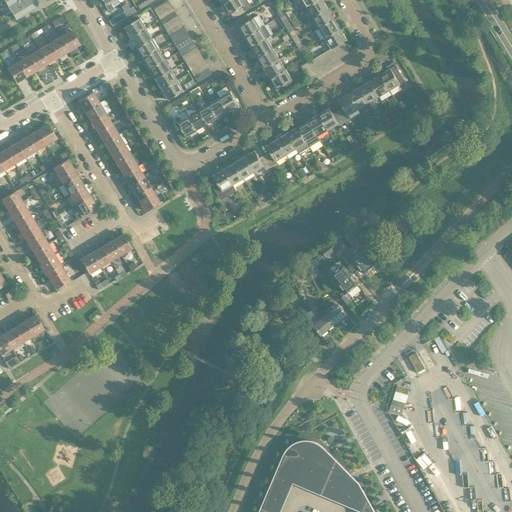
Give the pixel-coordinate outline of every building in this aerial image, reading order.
[(0,0),(0,12),(3,17),(11,12),(15,18),(35,6),(35,5),(39,3),(37,0),(35,0),(33,2),(32,0),(30,2),(28,0),(0,0)] [(115,0),(103,0),(104,2),(103,2),(109,11),(113,8),(111,3),(115,0)] [(161,12),(171,6),(168,0),(157,7),(161,12)] [(247,0),(229,0),(222,4),(229,15),(231,14),(234,19),(252,8),(247,0)] [(328,8),(322,0),(318,0),(306,8),(312,18),(328,8)] [(149,4),(147,1),(138,6),(140,10),(149,4)] [(161,12),(157,14),(160,20),(174,11),(171,6),(161,12)] [(133,7),(125,12),(128,17),(136,12),(133,7)] [(334,19),(328,8),(312,18),(318,28),(334,19)] [(174,11),(160,20),(163,25),(167,22),(177,16),(174,11)] [(248,14),(236,22),(239,27),(238,27),(245,38),(261,28),(265,26),(259,15),(254,18),(254,17),(251,19),(248,14)] [(181,21),(177,16),(167,22),(170,28),(181,21)] [(119,22),(116,18),(110,22),(112,26),(119,22)] [(131,38),(147,29),(140,18),(125,28),(131,38)] [(340,29),(334,19),(318,28),(325,39),(340,29)] [(184,27),(181,21),(170,28),(173,33),(184,27)] [(265,26),(261,28),(245,38),(251,48),(267,38),(271,36),(265,26)] [(187,32),(184,27),(173,33),(169,35),(173,40),(187,32)] [(147,29),(131,38),(137,49),(153,39),(147,29)] [(347,40),(340,29),(325,39),(331,49),(327,51),(334,62),(339,59),(333,48),(338,45),(343,42),(347,40)] [(60,37),(68,51),(79,44),(71,30),(60,37)] [(180,43),(190,37),(187,32),(173,40),(176,46),(180,43)] [(29,42),(26,37),(20,41),(23,45),(29,42)] [(68,51),(60,37),(50,43),(58,57),(68,51)] [(183,49),(193,42),(190,37),(180,43),(183,49)] [(273,49),(267,38),(251,48),(257,58),(273,49)] [(153,39),(137,49),(144,59),(159,49),(153,39)] [(186,54),(196,48),(193,42),(183,49),(186,54)] [(343,42),(338,45),(344,56),(350,53),(343,42)] [(58,57),(50,43),(39,49),(48,64),(58,57)] [(339,59),(344,56),(338,45),(333,48),(339,59)] [(186,54),(182,56),(185,61),(199,53),(196,48),(186,54)] [(48,64),(39,49),(29,56),(37,70),(48,64)] [(159,49),(144,59),(150,69),(166,60),(159,49)] [(279,59),(273,49),(257,58),(264,69),(279,59)] [(327,51),(322,54),(329,65),(334,62),(327,51)] [(192,64),(203,58),(199,53),(185,61),(188,67),(192,64)] [(329,65),(322,54),(317,57),(324,68),(329,65)] [(18,62),(27,76),(37,70),(29,56),(18,62)] [(324,68),(317,57),(312,60),(319,71),(324,68)] [(195,69),(206,63),(203,58),(192,64),(195,69)] [(286,70),(279,59),(264,69),(270,79),(286,70)] [(166,60),(150,69),(156,80),(172,70),(166,60)] [(319,71),(312,60),(307,63),(314,74),(319,71)] [(27,76),(18,62),(7,69),(16,83),(27,76)] [(198,75),(209,68),(206,63),(195,69),(198,75)] [(314,74),(307,63),(302,66),(308,77),(314,74)] [(380,75),(389,91),(399,85),(401,88),(407,85),(394,63),(384,68),(386,71),(380,75)] [(198,75),(195,77),(198,83),(212,74),(209,68),(198,75)] [(156,80),(162,90),(178,80),(172,70),(156,80)] [(292,80),(286,70),(270,79),(276,90),(286,84),(287,85),(291,83),(290,81),(292,80)] [(220,74),(211,79),(213,83),(222,78),(220,74)] [(379,97),(389,91),(380,75),(374,78),(372,76),(368,78),(379,97)] [(369,103),(379,97),(368,78),(363,81),(365,84),(359,87),(369,103)] [(178,80),(162,90),(169,101),(184,91),(178,80)] [(199,87),(201,90),(209,85),(207,82),(199,87)] [(192,95),(201,90),(199,87),(190,92),(192,95)] [(358,110),(369,103),(359,87),(353,91),(351,88),(347,91),(358,110)] [(230,91),(219,98),(228,112),(232,109),(233,111),(239,107),(238,106),(230,91)] [(348,116),(358,110),(347,91),(342,94),(344,96),(338,100),(343,108),(337,111),(345,123),(350,119),(348,116)] [(85,112),(99,103),(92,92),(78,101),(85,112)] [(186,95),(178,100),(180,103),(188,98),(186,95)] [(224,115),(228,112),(219,98),(209,104),(218,120),(225,116),(224,115)] [(171,108),(180,103),(178,100),(169,105),(171,108)] [(99,103),(85,112),(91,122),(105,114),(99,103)] [(212,124),(218,120),(209,104),(198,111),(207,125),(211,122),(212,124)] [(339,126),(345,123),(337,111),(332,114),(329,108),(324,111),(323,108),(316,112),(328,130),(338,124),(339,126)] [(203,127),(207,125),(198,111),(188,117),(198,133),(204,129),(203,127)] [(308,121),(317,137),(328,130),(316,112),(310,115),(312,118),(308,121)] [(105,114),(91,122),(98,133),(112,124),(105,114)] [(198,133),(188,117),(182,121),(179,116),(174,119),(179,128),(180,127),(186,137),(191,135),(192,136),(198,133)] [(320,141),(317,137),(308,121),(302,124),(300,122),(296,124),(310,147),(320,141)] [(37,131),(45,145),(56,138),(48,124),(37,131)] [(104,143),(118,135),(112,124),(98,133),(104,143)] [(299,153),(310,147),(296,124),(291,127),(293,129),(287,133),(297,149),(299,153)] [(37,131),(26,137),(35,151),(45,145),(37,131)] [(286,155),(297,149),(287,133),(281,137),(279,134),(275,137),(286,155)] [(110,154),(124,145),(118,135),(104,143),(110,154)] [(16,143),(24,157),(35,151),(26,137),(16,143)] [(276,161),(286,155),(275,137),(270,139),(272,142),(266,146),(270,152),(265,155),(272,167),(277,163),(276,161)] [(5,150),(14,164),(24,157),(16,143),(5,150)] [(117,164),(131,156),(124,145),(110,154),(117,164)] [(0,152),(0,164),(3,170),(14,164),(5,150),(0,152)] [(242,154),(254,173),(264,167),(266,170),(272,167),(265,155),(259,158),(255,150),(248,154),(247,151),(242,154)] [(243,179),(254,173),(242,154),(238,157),(240,159),(234,163),(243,179)] [(117,164),(123,175),(137,166),(131,156),(117,164)] [(53,168),(63,184),(77,175),(67,160),(53,168)] [(233,185),(243,179),(234,163),(228,167),(226,164),(222,167),(233,185)] [(129,185),(143,177),(137,166),(123,175),(129,185)] [(236,190),(233,185),(222,167),(217,169),(219,172),(213,176),(215,179),(210,182),(220,200),(236,190)] [(307,176),(302,168),(297,171),(302,178),(307,176)] [(83,186),(77,175),(63,184),(69,194),(83,186)] [(136,196),(150,187),(143,177),(129,185),(136,196)] [(89,196),(83,186),(69,194),(75,205),(89,196)] [(150,187),(136,196),(145,211),(159,203),(150,187)] [(8,210),(22,202),(15,191),(1,200),(8,210)] [(89,196),(75,205),(82,215),(96,207),(89,196)] [(22,202),(8,210),(14,221),(28,212),(22,202)] [(28,212),(14,221),(21,231),(35,223),(28,212)] [(35,223),(21,231),(27,242),(41,233),(35,223)] [(47,244),(41,233),(27,242),(33,252),(47,244)] [(112,240),(120,255),(131,248),(123,234),(112,240)] [(332,242),(337,248),(340,251),(346,246),(339,237),(332,242)] [(101,247),(110,261),(120,255),(112,240),(101,247)] [(327,246),(332,252),(337,248),(332,242),(327,246)] [(40,263),(54,254),(47,244),(33,252),(40,263)] [(361,246),(350,255),(365,274),(376,265),(361,246)] [(91,253),(99,267),(110,261),(101,247),(91,253)] [(99,267),(91,253),(80,260),(89,274),(99,267)] [(46,273),(60,265),(54,254),(40,263),(46,273)] [(315,258),(307,263),(311,269),(319,265),(315,258)] [(131,271),(136,268),(132,262),(127,264),(131,271)] [(60,265),(46,273),(55,289),(69,280),(60,265)] [(343,266),(332,274),(347,293),(358,285),(343,266)] [(315,270),(310,273),(313,279),(318,276),(315,270)] [(98,290),(103,287),(101,283),(99,284),(94,276),(91,278),(96,286),(98,290)] [(339,305),(326,316),(334,326),(347,315),(339,305)] [(24,322),(33,336),(43,329),(35,315),(24,322)] [(334,326),(326,316),(314,325),(321,336),(334,326)] [(22,342),(33,336),(24,322),(14,328),(22,342)] [(3,334),(12,348),(22,342),(14,328),(3,334)] [(12,348),(3,334),(0,336),(0,353),(1,355),(12,348)] [(32,346),(27,349),(30,354),(35,351),(32,346)] [(418,373),(425,369),(416,353),(409,357),(418,373)] [(409,389),(397,385),(391,405),(403,409),(409,389)] [(441,389),(431,396),(435,427),(441,426),(442,440),(448,440),(449,452),(455,463),(460,462),(462,475),(468,475),(470,488),(475,489),(476,500),(482,501),(484,511),(488,511),(489,511),(488,511),(511,511),(511,503),(504,504),(503,490),(498,490),(496,477),(491,478),(489,464),(483,464),(482,450),(476,441),(471,441),(469,428),(463,429),(462,415),(456,415),(454,401),(449,402),(441,389)] [(374,511),(359,483),(357,481),(356,482),(349,475),(350,474),(335,460),(321,494),(321,495),(322,494),(335,500),(334,500),(335,500),(336,500),(348,505),(348,506),(349,506),(362,511),(361,511),(374,511)]
